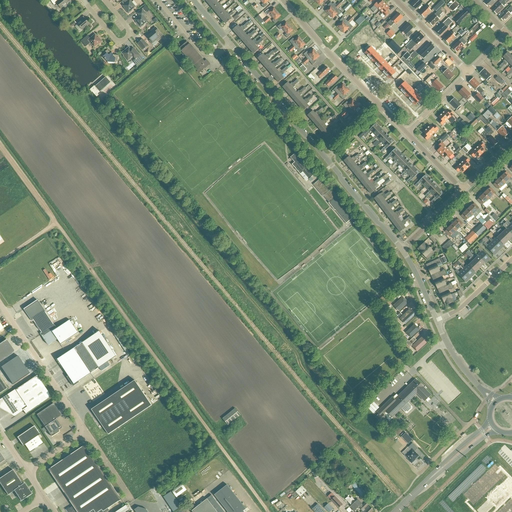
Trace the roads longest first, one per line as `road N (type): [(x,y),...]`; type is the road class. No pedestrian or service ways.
road 1 (track): [(0,146),(268,511)]
road 2 (unclassified): [(325,158),(193,0)]
road 3 (unclassified): [(85,431),(0,304)]
